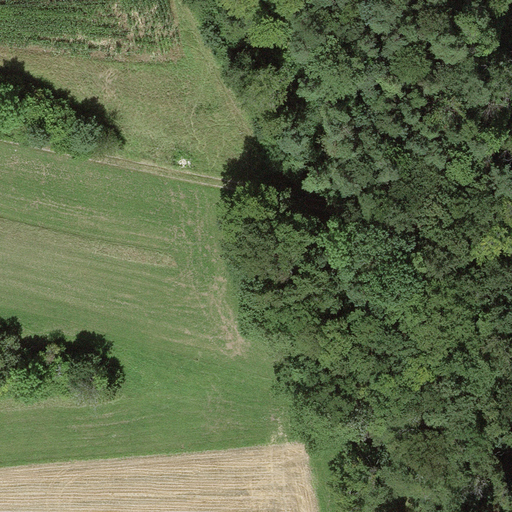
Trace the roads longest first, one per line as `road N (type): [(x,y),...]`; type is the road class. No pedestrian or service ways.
road 1 (track): [(0,135),(277,195)]
road 2 (track): [(277,195),(371,216),(511,224)]
road 3 (track): [(277,195),(186,0)]
